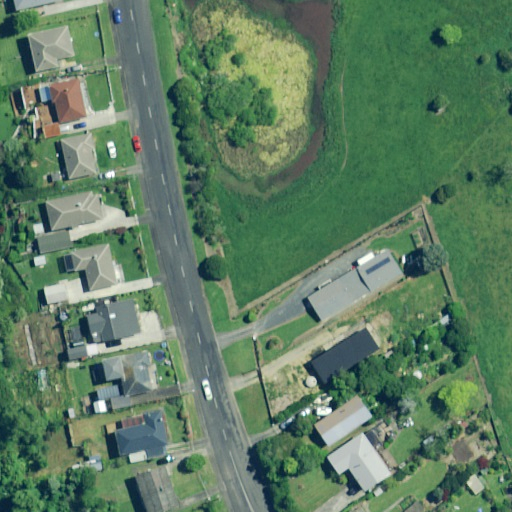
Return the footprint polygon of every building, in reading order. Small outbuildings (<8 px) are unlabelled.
[(61,0),(13,0),(16,11),(61,0)] [(74,55),(68,26),(28,34),(36,71),(58,67),(56,59),(74,55)] [(86,118),(79,78),(39,86),(42,102),(55,99),(60,123),(86,118)] [(61,136),(59,125),(43,127),(45,138),(61,136)] [(98,173),(91,134),(61,140),(69,178),(98,173)] [(103,220),(97,190),(46,201),(52,231),(103,220)] [(69,234),(38,240),(40,252),(71,247),(69,234)] [(116,285),(108,243),(71,251),(75,271),(86,269),(90,290),(116,285)] [(401,273),(388,250),(307,297),(321,321),(401,273)] [(68,299),(64,283),(44,288),(48,304),(68,299)] [(140,332),(132,299),(85,311),(91,335),(101,332),(103,342),(140,332)] [(88,357),(86,347),(68,350),(70,361),(88,357)] [(115,390),(109,392),(113,409),(131,405),(128,395),(154,391),(146,352),(103,360),(107,381),(122,378),(125,396),(117,398),(115,390)] [(372,417),(358,395),(314,424),(328,446),(372,417)] [(169,453),(160,411),(146,414),(148,425),(115,432),(120,456),(129,454),(130,461),(169,453)] [(391,473),(363,433),(327,458),(339,474),(349,468),(365,491),(391,473)] [(162,511),(178,507),(164,467),(135,477),(146,511),(162,511)] [(484,488),(474,475),(465,482),(475,495),(484,488)] [(422,511),(424,511),(416,501),(404,511),(422,511)]
